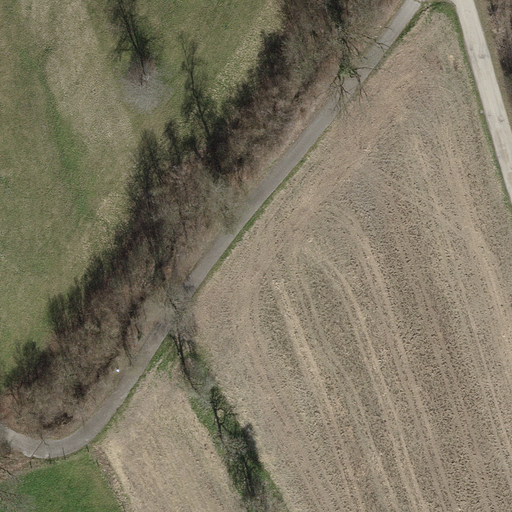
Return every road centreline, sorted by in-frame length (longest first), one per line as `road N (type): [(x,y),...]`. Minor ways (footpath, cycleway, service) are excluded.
road 1 (track): [(0,432),(46,454),(81,444),(419,0)]
road 2 (track): [(511,175),(462,0)]
